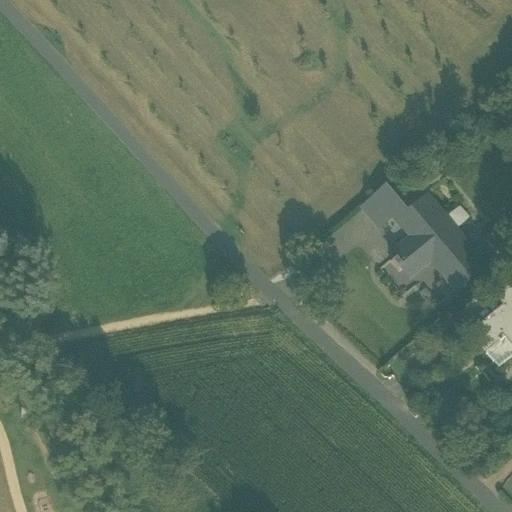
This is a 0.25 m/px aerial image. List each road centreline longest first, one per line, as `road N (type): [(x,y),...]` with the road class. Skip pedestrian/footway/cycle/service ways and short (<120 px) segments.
road 1 (residential): [(0,3),(274,299)]
road 2 (residential): [(495,511),(274,299)]
